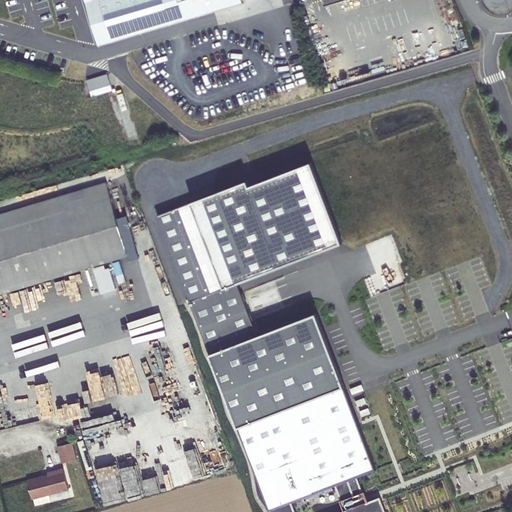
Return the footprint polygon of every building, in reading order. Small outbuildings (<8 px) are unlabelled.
[(205,16),(200,0),(82,0),(95,47),(205,16)] [(200,0),(205,16),(240,7),(237,0),(200,0)] [(84,82),(86,88),(106,83),(104,77),(84,82)] [(158,214),(191,301),(239,283),(342,244),(311,162),(250,185),(248,180),(223,189),(158,214)] [(104,184),(0,214),(0,293),(125,257),(104,184)] [(239,283),(191,301),(270,511),(385,511),(381,498),(367,503),(358,479),(376,472),(347,394),(317,314),(259,336),(239,283)] [(76,441),(62,445),(67,461),(82,457),(76,441)] [(53,474),(33,480),(41,505),(56,500),(54,493),(75,487),(69,467),(53,472),(53,474)]
